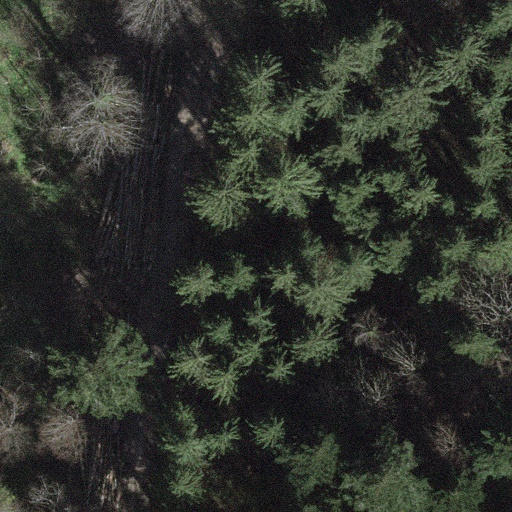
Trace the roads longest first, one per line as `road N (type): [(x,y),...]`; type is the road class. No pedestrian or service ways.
road 1 (track): [(234,0),(175,204),(135,511)]
road 2 (track): [(398,511),(511,373)]
